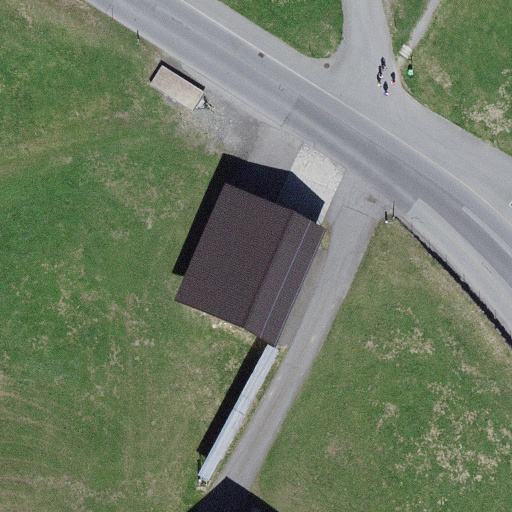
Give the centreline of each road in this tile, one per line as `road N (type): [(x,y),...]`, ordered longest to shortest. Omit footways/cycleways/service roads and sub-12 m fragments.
road 1 (tertiary): [(145,0),(483,204),(511,255)]
road 2 (track): [(233,511),(391,149)]
road 3 (track): [(357,0),(391,149)]
